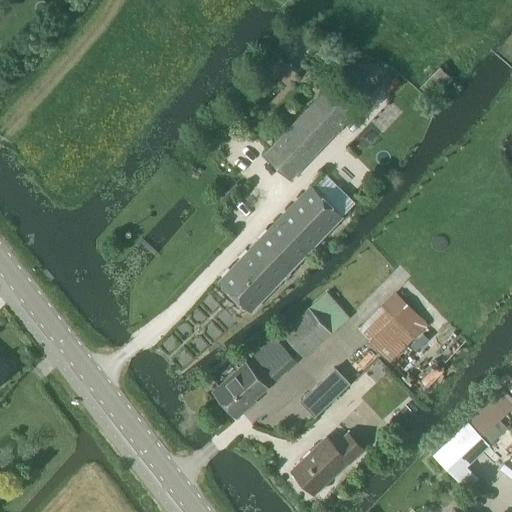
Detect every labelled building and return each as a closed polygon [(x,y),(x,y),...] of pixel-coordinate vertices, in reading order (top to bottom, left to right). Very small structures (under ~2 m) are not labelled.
[(290,180),(353,113),(327,88),(263,155),(290,180)] [(279,280),(294,265),(342,215),(311,185),(219,281),(249,311),(279,280)] [(303,358),(348,318),(326,292),(280,332),(303,358)] [(390,365),(428,329),(395,294),(357,330),(390,365)] [(0,359),(0,378),(9,368),(0,359)] [(247,404),(267,387),(246,363),(213,392),(236,418),(249,406),(247,404)] [(332,400),(316,385),(298,402),(314,417),(332,400)] [(481,437),(499,420),(511,406),(511,399),(502,389),(467,423),(481,437)] [(488,444),(506,427),(499,420),(481,437),(467,423),(433,457),(458,482),(470,471),(465,467),(488,444)] [(348,462),(362,449),(347,433),(334,446),(327,437),(292,470),(314,493),(347,461),(348,462)]
